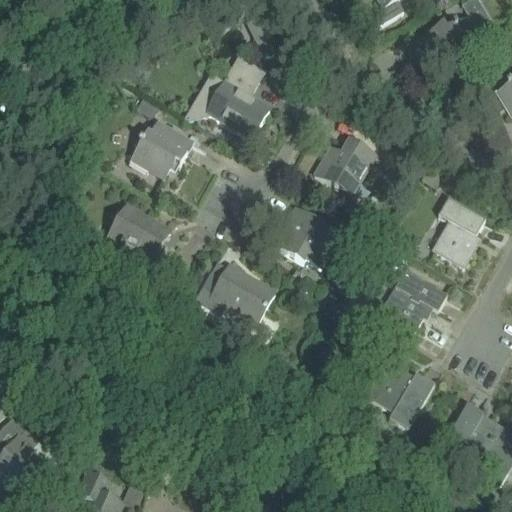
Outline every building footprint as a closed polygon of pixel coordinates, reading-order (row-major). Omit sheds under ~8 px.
[(380,31),(397,21),(404,17),(397,5),(405,0),(375,0),(383,13),(373,19),(380,31)] [(463,64),(480,53),(485,50),(476,34),(491,24),(476,1),(462,9),(470,22),(445,38),(442,31),(419,45),(435,73),(459,59),(463,64)] [(269,32),(252,39),(266,68),(276,49),(269,32)] [(239,63),(232,76),(218,68),(210,83),(223,91),(207,119),(252,145),(270,114),(249,102),(256,90),(264,78),(239,63)] [(511,122),(511,86),(496,96),(497,97),(500,96),(508,109),(505,111),(511,122)] [(152,124),(159,113),(143,104),(136,115),(152,124)] [(194,148),(177,138),(157,127),(151,138),(148,136),(133,163),(150,172),(167,182),(175,169),(180,172),(194,148)] [(327,158),(315,179),(352,201),(376,162),(349,146),(338,165),(327,158)] [(436,193),(442,182),(443,181),(429,173),(429,174),(422,185),(436,193)] [(23,178),(14,194),(22,199),(32,184),(23,178)] [(448,204),(438,221),(450,228),(434,255),(464,273),(477,250),(473,247),(486,226),(448,204)] [(128,211),(107,246),(154,273),(168,250),(162,246),(166,240),(167,241),(170,236),(128,211)] [(273,250),(290,260),(303,268),(306,264),(321,273),(341,239),(313,222),(296,212),(281,237),(284,239),(277,251),(274,249),(273,250)] [(344,222),(340,230),(350,235),(354,228),(344,222)] [(212,277),(194,306),(220,321),(227,310),(258,328),(276,297),(230,271),(218,292),(207,286),(212,277)] [(405,276),(379,321),(413,341),(423,324),(427,326),(427,325),(421,321),(427,311),(438,317),(448,301),(405,276)] [(342,307),(338,315),(357,326),(364,315),(344,304),(342,307)] [(338,315),(337,315),(331,326),(337,329),(345,328),(348,321),(338,315)] [(365,372),(355,389),(353,394),(393,418),(390,423),(409,435),(419,417),(435,390),(416,379),(412,385),(404,380),(405,378),(385,366),(386,365),(385,365),(379,375),(378,374),(376,378),(365,372)] [(136,393),(134,397),(136,401),(140,403),(144,402),(146,397),(145,393),(140,391),(136,393)] [(88,392),(76,418),(91,425),(103,399),(88,392)] [(457,427),(445,447),(471,462),(471,461),(486,470),(481,480),(501,491),(510,476),(510,475),(498,468),(504,457),(511,443),(511,438),(489,426),(488,428),(481,424),(482,422),(484,419),(478,416),(471,412),(467,410),(457,427)] [(113,434),(122,420),(115,416),(107,430),(113,434)] [(27,503),(40,487),(51,472),(49,470),(57,460),(24,434),(0,464),(0,487),(1,488),(4,484),(27,503)] [(430,476),(439,460),(424,452),(415,467),(430,476)] [(89,476),(86,482),(78,500),(91,506),(88,511),(121,511),(123,507),(106,500),(112,486),(89,476)] [(266,477),(255,510),(261,511),(268,511),(279,482),(266,477)]
